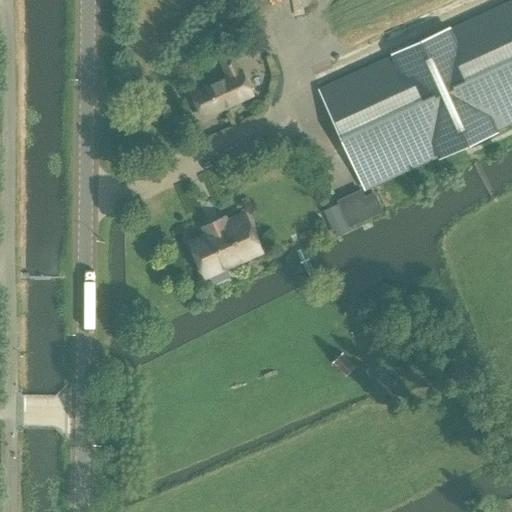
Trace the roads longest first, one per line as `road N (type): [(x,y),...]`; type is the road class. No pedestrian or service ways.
road 1 (unclassified): [(11,511),(5,0)]
road 2 (secondary): [(82,511),(87,0)]
